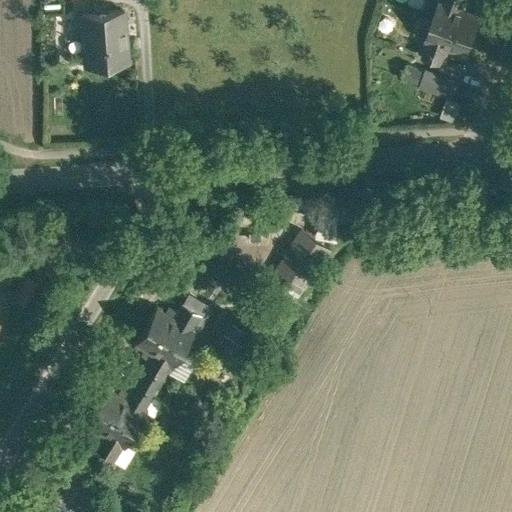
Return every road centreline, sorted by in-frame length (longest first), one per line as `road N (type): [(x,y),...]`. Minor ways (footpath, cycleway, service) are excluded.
road 1 (secondary): [(488,149),(152,170)]
road 2 (unclassified): [(0,462),(153,204),(152,170)]
road 3 (secondary): [(152,170),(0,180)]
